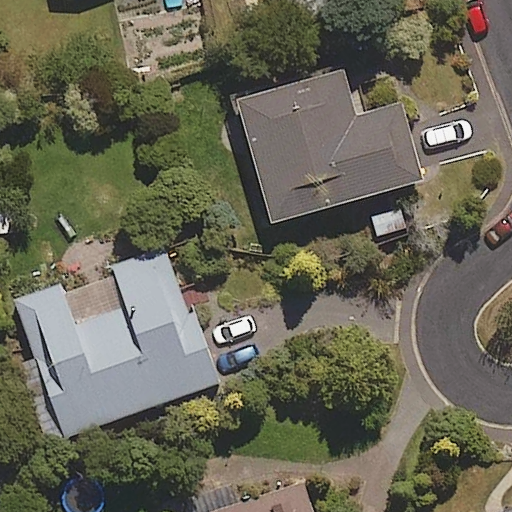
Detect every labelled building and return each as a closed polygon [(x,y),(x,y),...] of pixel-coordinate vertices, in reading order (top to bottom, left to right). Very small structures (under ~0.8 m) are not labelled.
[(277,0),(284,21),(358,0),(277,0)] [(276,221),(427,179),(405,99),(359,111),(352,87),(346,68),(241,98),(276,221)] [(0,204),(0,237),(17,237),(16,204),(0,204)] [(379,241),(430,227),(424,204),(372,219),(379,241)] [(222,381),(197,312),(189,314),(166,248),(113,267),(116,274),(66,292),(64,285),(15,302),(35,358),(21,363),(50,443),(222,381)] [(318,511),(309,482),(213,511),(318,511)]
